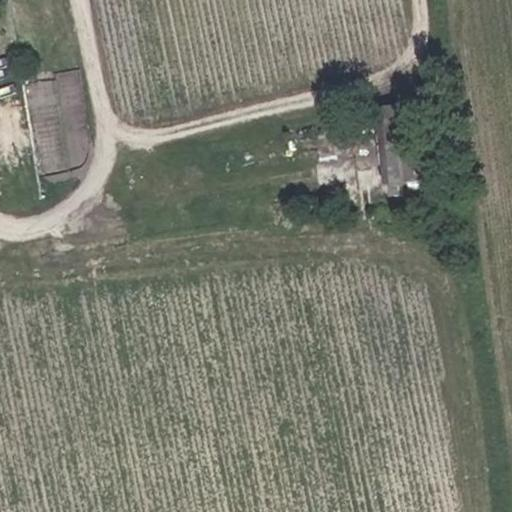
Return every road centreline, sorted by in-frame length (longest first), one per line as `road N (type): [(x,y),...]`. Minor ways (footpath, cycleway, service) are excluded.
road 1 (unknown): [(106,132),(448,67),(456,55),(454,0)]
road 2 (unknown): [(0,220),(28,223),(76,210),(99,181),(106,132)]
road 3 (unknown): [(106,132),(77,0)]
